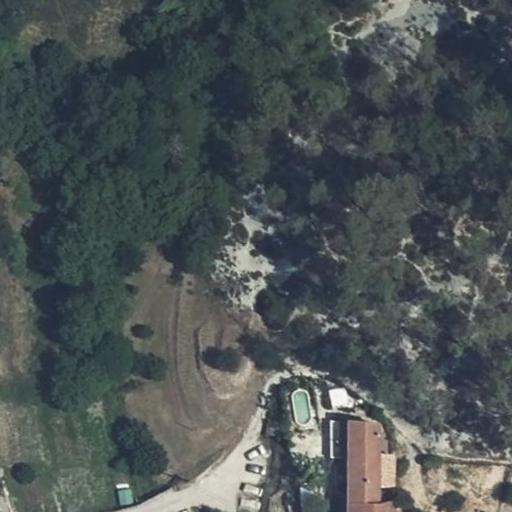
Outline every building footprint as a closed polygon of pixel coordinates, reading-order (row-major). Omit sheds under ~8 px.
[(104,136),(87,133),(86,143),(103,146),(104,136)] [(288,438),(289,424),(268,421),(266,435),(288,438)] [(348,459),(348,424),(339,424),(339,458),(348,459)] [(348,509),(381,510),(380,425),(348,424),(348,459),(348,479),(348,509)] [(453,511),(447,504),(452,498),(425,472),(414,483),(444,511),(453,511)] [(340,508),(348,509),(348,479),(339,479),(339,508),(340,508)]
